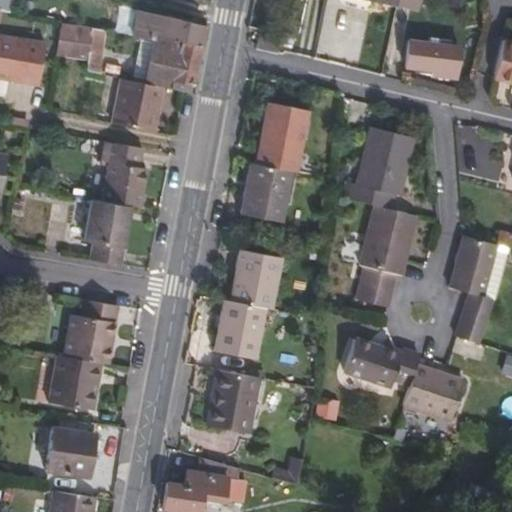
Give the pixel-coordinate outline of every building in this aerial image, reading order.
[(202,49),(206,27),(165,17),(162,34),(160,44),(173,47),(174,43),(197,48),(202,49)] [(85,61),(88,29),(59,22),(53,53),(85,61)] [(160,44),(162,34),(133,27),(131,38),(152,42),(160,44)] [(99,49),(103,32),(88,29),(85,61),(84,73),(96,75),(99,49)] [(276,54),(280,35),(259,30),(254,50),(276,54)] [(0,77),(33,83),(40,41),(0,34),(0,77)] [(511,81),(511,39),(500,37),(492,77),(511,81)] [(453,72),(456,46),(406,41),(403,67),(453,72)] [(187,93),(197,48),(174,43),(173,47),(160,44),(152,42),(144,84),(161,88),(187,93)] [(153,132),(161,88),(144,84),(119,79),(110,124),(153,132)] [(297,168),(309,109),(266,100),(253,160),(290,167),(297,168)] [(393,196),(399,173),(393,171),(403,136),(368,126),(352,183),(348,182),(343,197),(370,205),(383,208),(387,195),(393,196)] [(399,173),(409,137),(403,136),(393,171),(399,173)] [(136,209),(142,169),(133,168),(137,146),(98,140),(95,161),(105,162),(98,203),(125,207),(136,209)] [(280,219),(290,167),(253,160),(248,159),(238,211),(280,219)] [(115,267),(125,207),(98,203),(84,200),(78,241),(86,243),(83,261),(115,267)] [(395,272),(411,216),(383,208),(370,205),(353,263),(359,265),(354,281),(384,289),(389,271),(395,272)] [(511,247),(511,231),(498,227),(494,243),(502,245),(511,247)] [(474,294),(489,241),(455,232),(440,284),(462,290),(450,334),(472,341),(484,296),(474,294)] [(487,297),(502,245),(494,243),(489,241),(474,294),(484,296),(487,297)] [(266,307),(277,255),(236,247),(226,299),(261,306),(266,307)] [(250,357),(261,306),(226,299),(219,298),(208,348),(250,357)] [(102,365),(112,305),(78,299),(76,315),(65,313),(58,357),(96,364),(102,365)] [(403,359),(406,351),(388,345),(386,351),(340,335),(330,366),(379,383),(381,375),(396,380),(403,359)] [(87,411),(96,364),(58,357),(52,356),(43,403),(87,411)] [(438,416),(451,376),(403,359),(396,380),(390,400),(438,416)] [(246,406),(252,376),(213,368),(201,424),(240,432),(246,406)] [(254,408),(259,377),(252,376),(246,406),(254,408)] [(81,477),(88,436),(48,429),(40,470),(81,477)] [(213,500),(218,477),(227,479),(229,467),(194,456),(191,472),(180,470),(178,485),(161,481),(156,506),(185,511),(192,511),(195,497),(213,500)] [(85,511),(88,500),(47,493),(43,511),(85,511)]
